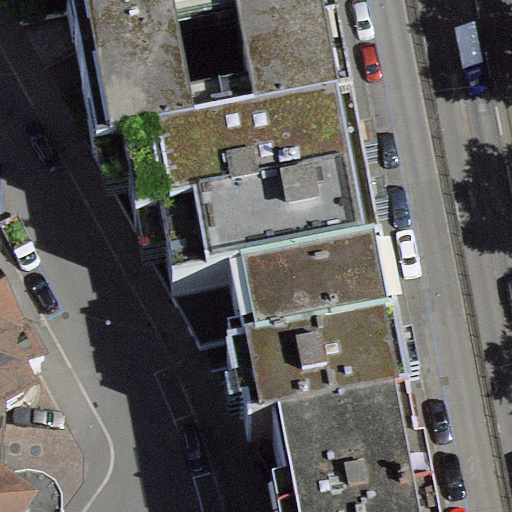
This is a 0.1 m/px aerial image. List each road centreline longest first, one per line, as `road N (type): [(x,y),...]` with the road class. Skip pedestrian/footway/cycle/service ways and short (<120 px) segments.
road 1 (residential): [(386,0),(481,511)]
road 2 (residential): [(0,158),(167,467)]
road 3 (primary): [(458,0),(511,283)]
